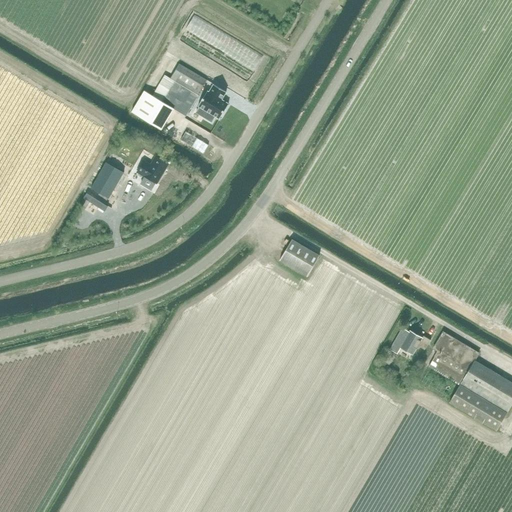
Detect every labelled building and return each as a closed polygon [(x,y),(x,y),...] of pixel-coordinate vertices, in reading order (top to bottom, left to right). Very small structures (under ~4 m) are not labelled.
[(162,130),(175,109),(187,116),(199,95),(198,95),(207,80),(180,64),(171,79),(165,75),(153,95),(144,90),(132,112),(162,130)] [(209,92),(200,107),(207,111),(203,117),(211,122),(214,115),(221,119),(230,104),(222,100),(226,94),(215,88),(212,94),(209,92)] [(158,184),(170,164),(155,156),(151,164),(144,160),(137,172),(158,184)] [(106,162),(92,188),(109,198),(124,172),(106,162)] [(87,193),(84,198),(105,211),(108,206),(87,193)] [(320,255),(293,239),(280,260),(307,277),(320,255)] [(422,338),(410,331),(409,331),(403,328),(390,349),(397,353),(401,347),(414,355),(419,346),(426,350),(431,340),(423,336),(422,338)] [(435,356),(430,367),(435,370),(460,385),(449,402),(450,402),(497,431),(498,430),(511,405),(511,382),(476,360),(480,354),(444,332),(434,348),(438,351),(435,356)]
